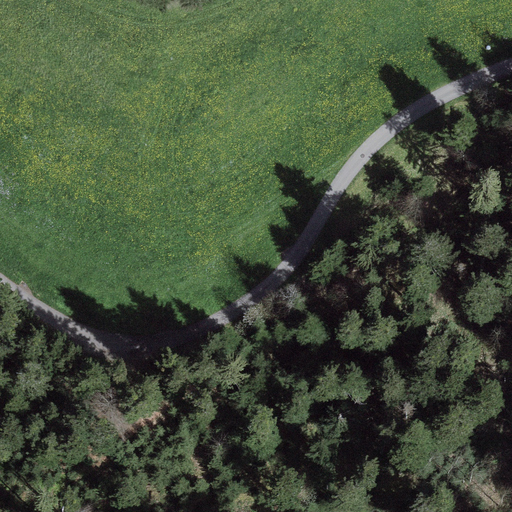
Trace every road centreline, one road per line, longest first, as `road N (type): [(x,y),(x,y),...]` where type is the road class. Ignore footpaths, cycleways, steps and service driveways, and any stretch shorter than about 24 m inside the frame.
road 1 (track): [(511,64),(393,126),(354,163),(297,254),(263,290),(201,330),(123,343)]
road 2 (track): [(123,343),(61,321),(0,280)]
